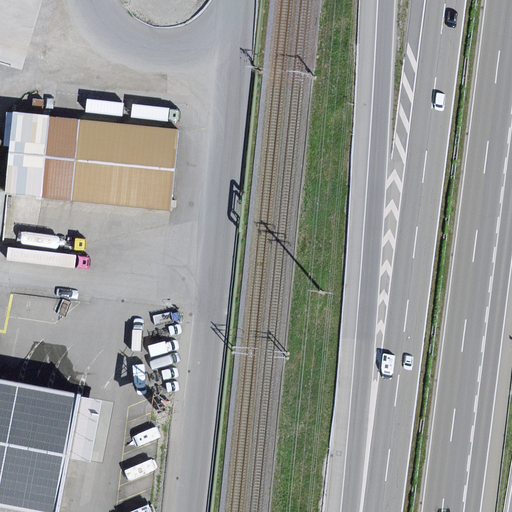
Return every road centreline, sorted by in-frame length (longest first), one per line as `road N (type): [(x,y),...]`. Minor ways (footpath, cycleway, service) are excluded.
road 1 (motorway): [(449,0),(382,511)]
road 2 (unclassified): [(234,0),(216,300),(193,511)]
road 3 (motorway): [(385,0),(350,511)]
road 4 (motorway): [(442,511),(504,23)]
